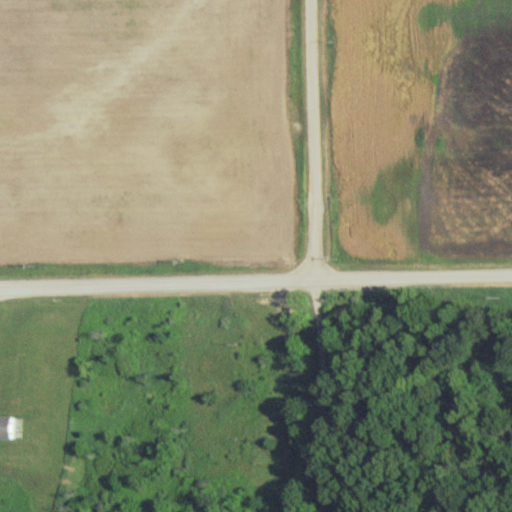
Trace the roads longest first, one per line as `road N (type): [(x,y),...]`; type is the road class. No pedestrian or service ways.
road 1 (residential): [(0,289),(511,276)]
road 2 (residential): [(315,376),(308,0)]
